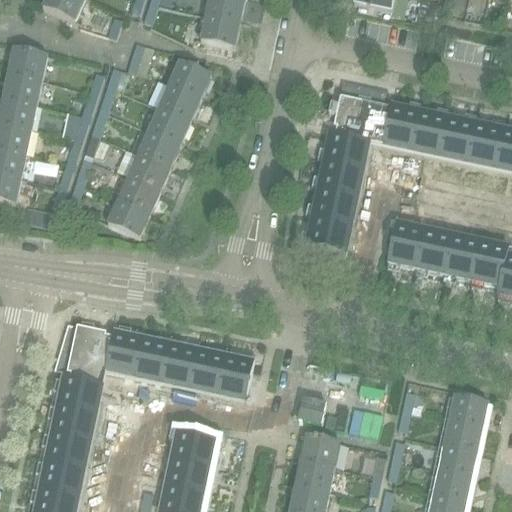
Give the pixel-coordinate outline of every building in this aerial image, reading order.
[(76,28),(86,5),(74,0),(49,0),(44,14),(76,28)] [(137,0),(132,18),(141,21),(147,1),(144,0),(137,0)] [(154,0),(152,7),(160,9),(163,0),(154,0)] [(239,0),(212,0),(207,22),(242,28),(248,2),(239,0)] [(393,18),(396,0),(356,0),(355,10),(393,18)] [(145,28),(153,30),(160,9),(152,7),(145,28)] [(236,54),(242,28),(207,22),(202,47),(236,54)] [(115,24),(109,43),(118,46),(124,26),(115,24)] [(138,50),(131,69),(140,71),(146,52),(138,50)] [(15,54),(10,77),(44,85),(49,62),(15,54)] [(180,67),(171,87),(203,105),(213,82),(180,67)] [(115,74),(109,90),(117,94),(123,77),(115,74)] [(10,77),(5,102),(39,110),(44,85),(10,77)] [(97,79),(91,98),(100,101),(106,82),(97,79)] [(171,87),(160,113),(193,127),(203,105),(171,87)] [(330,139),(306,252),(319,254),(348,261),(371,149),(511,179),(511,136),(393,111),(392,117),(387,116),(387,114),(391,98),(344,88),(335,132),(336,133),(338,133),(336,141),(330,139)] [(109,90),(102,114),(110,117),(117,94),(109,90)] [(85,117),(93,120),(100,101),(91,98),(85,117)] [(5,102),(0,124),(0,127),(34,135),(39,110),(5,102)] [(160,113),(150,134),(183,151),(193,127),(160,113)] [(102,114),(93,138),(102,141),(110,117),(102,114)] [(82,126),(76,144),(85,147),(91,129),(82,126)] [(0,127),(0,150),(29,158),(34,135),(0,127)] [(150,134),(139,159),(172,175),(183,151),(150,134)] [(93,138),(86,160),(95,162),(102,141),(93,138)] [(69,165),(78,168),(85,147),(76,144),(69,165)] [(0,150),(0,180),(23,185),(29,158),(0,150)] [(131,178),(162,198),(172,175),(139,159),(131,178)] [(84,169),(78,188),(86,190),(92,172),(84,169)] [(66,174),(60,192),(69,195),(74,177),(66,174)] [(131,178),(118,206),(152,222),(162,198),(131,178)] [(0,207),(17,211),(23,185),(0,180),(0,207)] [(78,188),(71,208),(79,210),(86,190),(78,188)] [(53,212),(62,215),(69,195),(60,192),(53,212)] [(141,245),(152,222),(118,206),(108,230),(141,245)] [(391,261),(389,270),(500,293),(500,297),(499,301),(511,303),(511,261),(508,261),(510,252),(398,229),(391,261)] [(64,383),(37,511),(74,511),(103,378),(108,379),(164,390),(165,386),(248,403),(250,396),(252,386),(253,382),(256,368),(116,338),(114,344),(113,352),(105,351),(107,343),(108,340),(98,338),(79,334),(70,378),(69,384),(64,383)] [(408,398),(404,417),(412,417),(416,399),(408,398)] [(456,402),(450,426),(485,433),(490,409),(456,402)] [(404,417),(399,437),(408,439),(412,417),(404,417)] [(450,426),(445,451),(479,459),(485,433),(450,426)] [(204,511),(219,446),(206,443),(200,442),(190,440),(183,439),(167,511),(204,511)] [(307,441),(302,467),(336,475),(341,448),(307,441)] [(397,447),(393,465),(402,467),(406,448),(397,447)] [(445,451),(440,473),(474,482),(479,459),(445,451)] [(378,462),(374,483),(383,485),(387,464),(378,462)] [(393,465),(389,486),(398,488),(402,467),(393,465)] [(302,467),(296,492),(331,499),(336,475),(302,467)] [(440,473),(435,496),(470,504),(474,482),(440,473)] [(370,502),(379,504),(383,485),(374,483),(370,502)] [(296,492),(292,511),(327,511),(331,499),(296,492)] [(387,496),(383,511),(392,511),(396,498),(387,496)] [(435,496),(432,511),(467,511),(470,504),(435,496)]
